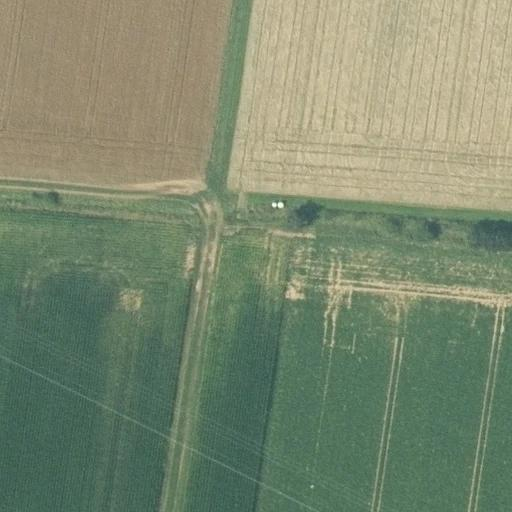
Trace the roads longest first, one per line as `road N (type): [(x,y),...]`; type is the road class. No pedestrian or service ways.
road 1 (track): [(162,511),(236,0)]
road 2 (track): [(0,185),(207,194),(511,227)]
